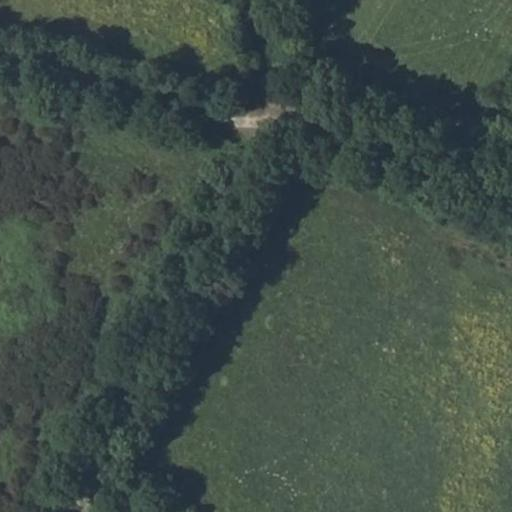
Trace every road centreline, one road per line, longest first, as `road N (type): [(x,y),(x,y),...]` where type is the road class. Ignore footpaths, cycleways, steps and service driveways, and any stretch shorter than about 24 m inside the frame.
road 1 (track): [(266,0),(286,75),(284,118),(85,511)]
road 2 (track): [(274,136),(0,62)]
road 3 (track): [(284,118),(410,152),(511,191)]
